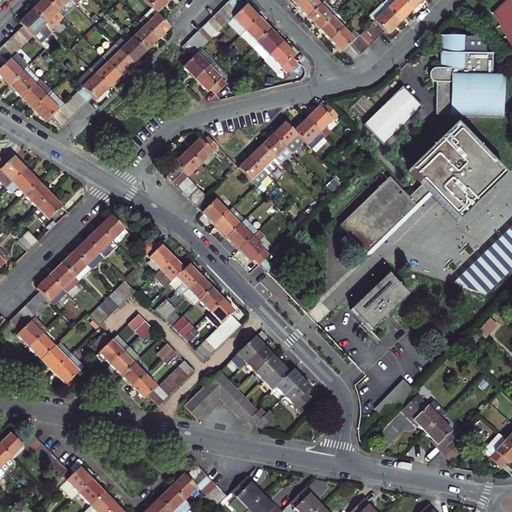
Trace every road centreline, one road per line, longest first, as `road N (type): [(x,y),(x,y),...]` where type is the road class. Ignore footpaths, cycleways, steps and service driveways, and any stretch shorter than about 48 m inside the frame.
road 1 (residential): [(113,185),(191,235),(338,386),(344,408),(334,463)]
road 2 (residential): [(0,403),(334,463)]
road 3 (residential): [(335,84),(178,124),(113,185)]
road 4 (residential): [(334,463),(511,502)]
road 5 (residential): [(0,292),(113,185)]
road 6 (residential): [(451,0),(376,72),(335,84)]
road 7 (residential): [(113,185),(0,116)]
